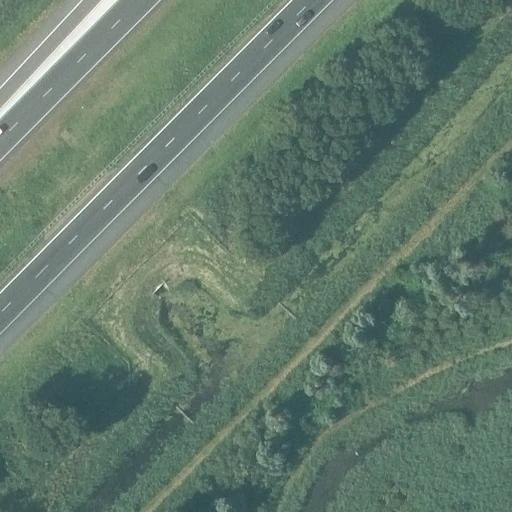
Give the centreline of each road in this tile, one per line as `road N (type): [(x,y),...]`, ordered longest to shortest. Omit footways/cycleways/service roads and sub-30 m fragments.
road 1 (track): [(163,511),(511,144)]
road 2 (motorway): [(0,318),(312,0)]
road 3 (motorway): [(142,0),(0,143)]
road 4 (motorway): [(97,0),(0,117)]
